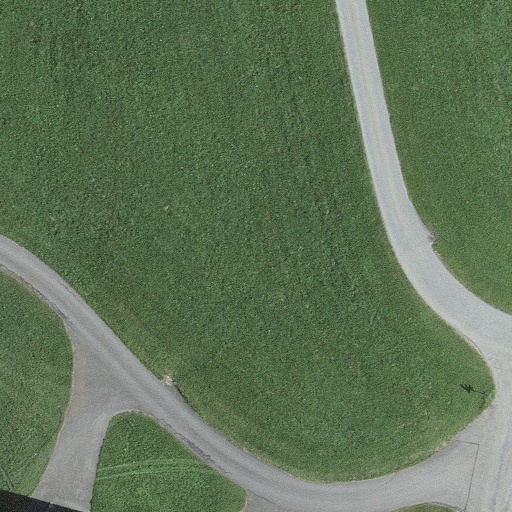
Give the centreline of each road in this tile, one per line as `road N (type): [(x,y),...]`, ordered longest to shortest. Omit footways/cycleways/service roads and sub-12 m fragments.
road 1 (track): [(511,410),(495,435),(413,485),(345,494),(267,479),(181,422),(27,262),(0,247)]
road 2 (unclassified): [(353,0),(409,236),(433,277),(511,337)]
